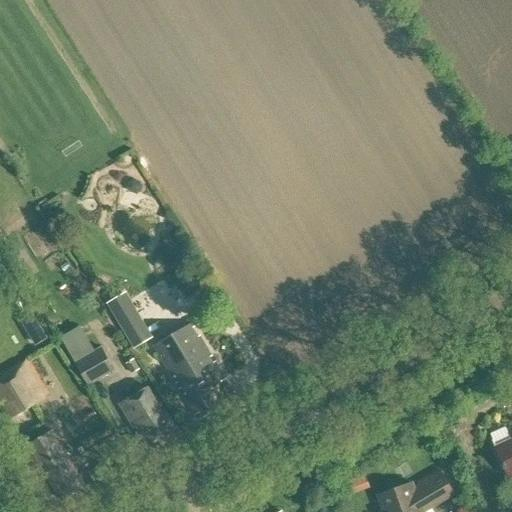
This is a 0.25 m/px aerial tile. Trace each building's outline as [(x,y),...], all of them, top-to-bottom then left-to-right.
[(14,250),(2,258),(22,289),(35,281),(14,250)] [(125,293),(105,304),(132,349),(151,338),(125,293)] [(33,316),(21,323),(35,347),(47,339),(33,316)] [(226,379),(193,324),(154,347),(195,416),(200,412),(204,419),(220,409),(209,390),(222,382),(226,379)] [(93,352),(80,327),(61,337),(88,387),(114,372),(101,348),(93,352)] [(51,395),(27,358),(0,375),(0,409),(7,422),(51,395)] [(177,430),(166,409),(163,411),(149,388),(121,404),(131,422),(133,420),(149,446),(164,438),(167,439),(174,435),(174,431),(177,430)] [(63,500),(85,487),(76,471),(77,470),(54,431),(24,449),(38,470),(43,467),(63,500)] [(511,439),(496,447),(510,479),(511,477),(511,439)] [(95,482),(106,475),(100,465),(89,472),(95,482)] [(424,511),(453,495),(439,472),(413,488),(411,484),(378,497),(383,511),(424,511)] [(357,490),(375,487),(374,477),(355,480),(357,490)]
